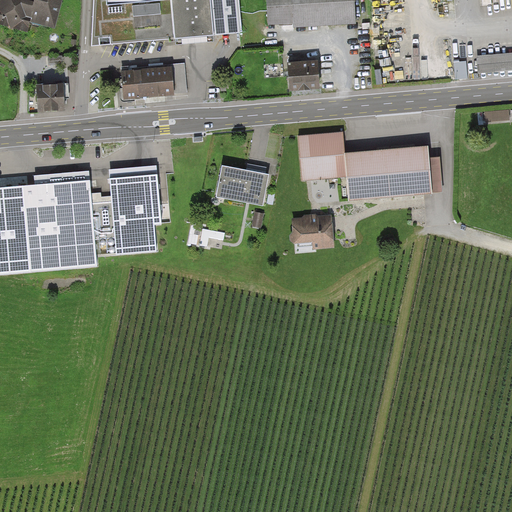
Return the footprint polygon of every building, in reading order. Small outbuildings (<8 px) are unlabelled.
[(57,29),(64,0),(38,0),(38,1),(33,0),(0,0),(0,2),(0,10),(15,29),(28,16),(34,18),(33,22),(57,29)] [(95,0),(93,47),(172,39),(172,42),(217,38),(213,0),(95,0)] [(357,25),(356,0),(268,0),(270,25),(295,24),(295,28),(357,25)] [(511,54),(476,57),(478,73),(511,70),(511,54)] [(318,64),(289,66),(291,92),(320,91),(318,64)] [(187,66),(124,71),(127,99),(189,94),(187,66)] [(67,112),(66,85),(39,87),(40,113),(67,112)] [(511,117),(511,110),(486,112),(486,121),(511,118),(511,117)] [(349,203),(445,195),(442,156),(433,157),(431,146),(347,153),(345,134),(299,138),(303,182),(347,178),(349,203)] [(269,176),(222,167),(216,199),(263,208),(269,176)] [(90,183),(89,173),(34,177),(35,187),(0,190),(0,276),(97,268),(90,183)] [(157,177),(110,181),(116,257),(157,253),(154,227),(162,226),(157,177)] [(337,249),(334,217),(295,221),(297,252),(337,249)] [(224,249),(228,230),(205,226),(201,244),(224,249)]
